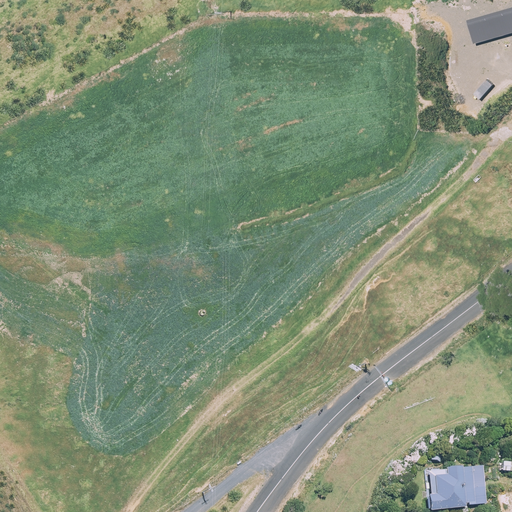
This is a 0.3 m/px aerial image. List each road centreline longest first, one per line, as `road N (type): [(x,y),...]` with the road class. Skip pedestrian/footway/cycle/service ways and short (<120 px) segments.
road 1 (track): [(127,511),(220,400),(305,333),(511,129)]
road 2 (unclassified): [(307,446),(381,375),(511,278)]
road 3 (unclassified): [(194,511),(251,468),(307,446)]
